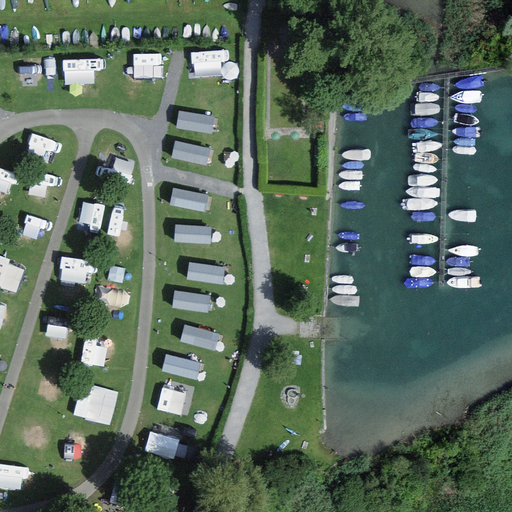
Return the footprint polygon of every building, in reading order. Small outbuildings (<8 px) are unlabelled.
[(215,116),(179,111),(176,128),(212,134),(215,116)] [(210,148),(175,140),(171,158),(206,166),(210,148)] [(208,195),(173,188),(169,205),(205,212),(208,195)] [(211,226),(175,224),(174,242),(210,244),(211,226)] [(225,267),(189,262),(187,280),(223,284),(225,267)] [(211,296),(174,290),(172,308),(208,313),(211,296)] [(220,334),(184,325),(180,341),(215,351),(220,334)] [(201,363),(166,354),(161,371),(196,380),(201,363)]
